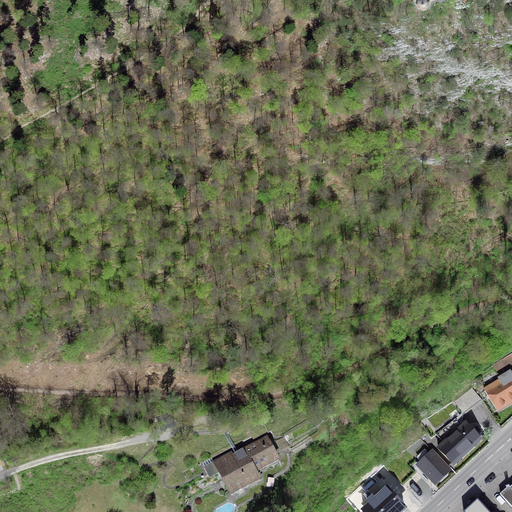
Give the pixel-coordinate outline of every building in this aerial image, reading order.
[(511,352),(493,365),(498,373),(511,364),(511,352)] [(511,401),(511,373),(485,390),(497,410),(511,401)] [(473,388),(453,403),(463,415),(482,400),(473,388)] [(452,436),(467,453),(481,440),(465,423),(452,436)] [(249,432),(253,440),(269,432),(265,426),(249,432)] [(427,434),(414,443),(418,449),(431,439),(427,434)] [(467,453),(452,436),(438,449),(453,465),(467,453)] [(249,487),(262,480),(258,472),(257,473),(255,470),(278,458),(267,438),(233,456),(231,453),(214,462),(230,493),(248,484),(249,487)] [(434,483),(449,469),(433,452),(428,456),(425,453),(420,458),(423,461),(418,465),(434,483)] [(511,487),(511,489),(509,486),(500,494),(511,507),(511,487)] [(364,511),(401,511),(404,509),(386,490),(375,501),(372,498),(365,505),(368,507),(363,511),(364,511)] [(464,511),(488,511),(477,500),(464,511)]
